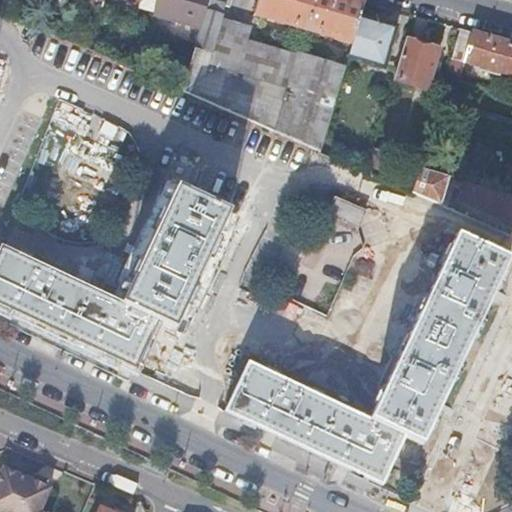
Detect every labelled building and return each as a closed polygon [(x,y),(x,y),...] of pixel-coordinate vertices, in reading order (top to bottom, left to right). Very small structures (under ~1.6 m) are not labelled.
[(155,11),(157,0),(143,0),(141,7),(155,11)] [(157,0),(155,11),(149,31),(197,45),(209,0),(157,0)] [(231,0),(209,0),(197,45),(183,93),(301,146),(320,154),(345,68),(296,54),(295,57),(217,32),(225,7),(229,8),(231,0)] [(258,0),(254,15),(352,45),(360,18),(365,2),(359,0),(258,0)] [(360,18),(352,45),(349,56),(384,66),(395,29),(377,24),(360,18)] [(481,36),(461,30),(453,59),(481,67),(480,70),(498,75),(499,72),(511,76),(511,45),(502,42),(481,36)] [(423,44),(406,39),(394,80),(428,90),(439,49),(423,44)] [(465,135),(433,126),(427,146),(459,156),(465,135)] [(49,198),(106,216),(123,161),(66,143),(49,198)] [(375,152),(368,175),(381,181),(388,156),(375,152)] [(449,178),(421,170),(413,195),(441,207),(449,178)] [(209,256),(229,214),(178,189),(123,304),(3,247),(0,252),(0,306),(10,311),(103,355),(134,370),(140,359),(167,372),(195,315),(221,262),(209,256)] [(511,196),(501,193),(497,209),(511,213),(511,196)] [(366,213),(337,200),(329,216),(358,229),(366,213)] [(382,488),(405,438),(421,447),(435,417),(489,303),(508,262),(456,237),(369,421),(249,364),(226,413),(261,430),(349,472),(382,488)] [(5,467),(0,477),(0,511),(45,511),(42,511),(52,487),(5,467)]
